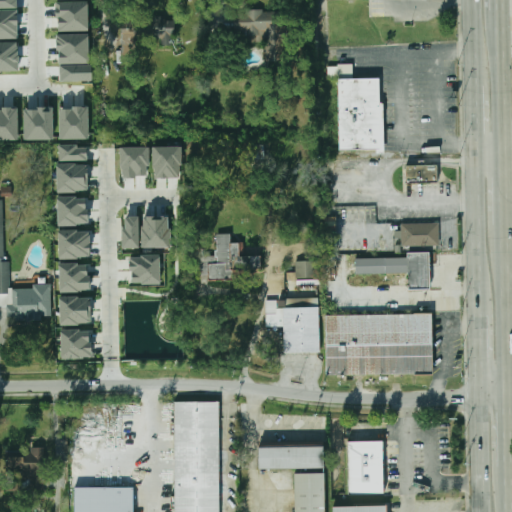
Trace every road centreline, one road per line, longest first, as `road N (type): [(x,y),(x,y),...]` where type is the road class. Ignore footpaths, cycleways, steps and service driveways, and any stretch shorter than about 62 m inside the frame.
road 1 (residential): [(477,396),(0,383)]
road 2 (primary): [(502,174),(499,9)]
road 3 (primary): [(508,379),(503,226)]
road 4 (primary): [(476,144),(476,297)]
